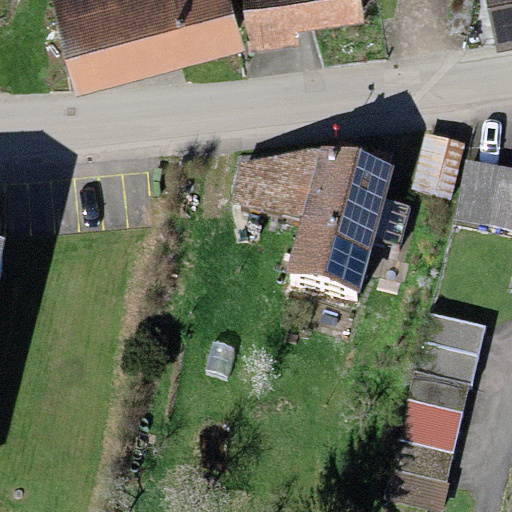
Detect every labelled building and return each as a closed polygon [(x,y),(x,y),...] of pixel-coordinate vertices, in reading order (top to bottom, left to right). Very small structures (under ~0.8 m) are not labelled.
[(50,0),(77,96),(245,51),(231,0),(50,0)] [(359,0),(243,0),(249,51),(298,46),(296,32),(362,25),(359,0)] [(511,49),(511,0),(486,0),(496,52),(511,49)] [(464,143),(424,134),(410,188),(451,198),(464,143)] [(393,164),(320,148),(237,162),(228,202),(297,218),(284,272),(364,290),(393,164)] [(511,169),(464,160),(453,221),(511,232),(511,169)] [(441,511),(485,326),(426,313),(382,496),(440,511),(441,511)] [(193,355),(167,469),(219,480),(244,367),(193,355)]
